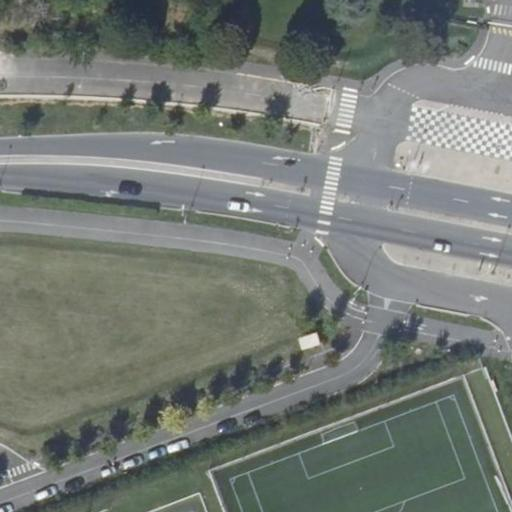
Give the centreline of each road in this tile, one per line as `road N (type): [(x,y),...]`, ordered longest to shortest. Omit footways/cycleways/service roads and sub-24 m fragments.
road 1 (secondary): [(366,182),(156,148),(0,147)]
road 2 (secondary): [(0,176),(212,195),(360,222)]
road 3 (unclassified): [(511,92),(440,79),(402,90),(380,116),(366,182)]
road 4 (unclassified): [(360,222),(363,251),(383,278),(511,303)]
road 5 (secondary): [(360,222),(511,251)]
road 6 (secondary): [(511,210),(366,182)]
